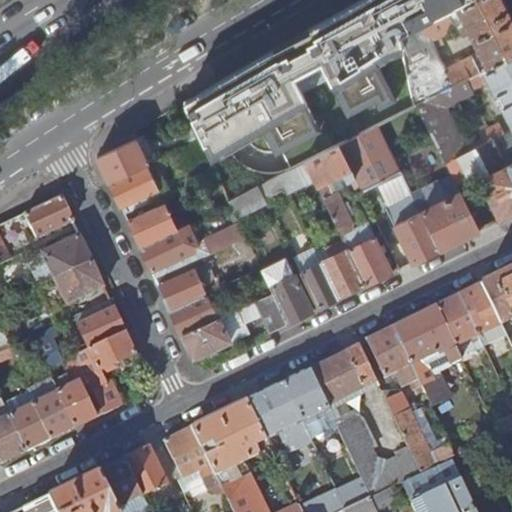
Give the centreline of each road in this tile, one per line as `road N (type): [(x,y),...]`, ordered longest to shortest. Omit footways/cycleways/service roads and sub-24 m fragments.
road 1 (residential): [(511,241),(180,407)]
road 2 (residential): [(180,407),(51,132)]
road 3 (primary): [(51,132),(276,0)]
road 4 (residential): [(180,407),(0,494)]
